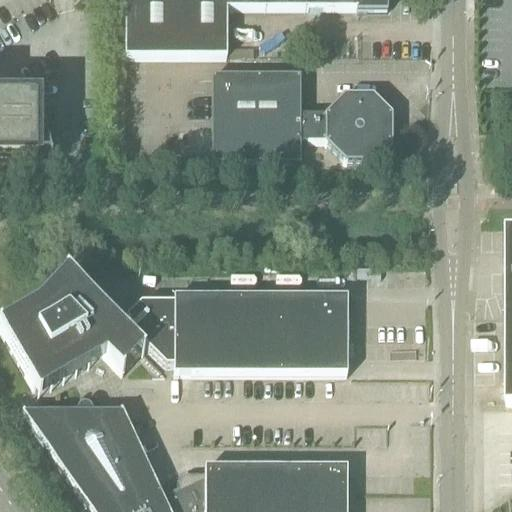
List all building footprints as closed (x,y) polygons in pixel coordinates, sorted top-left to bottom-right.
[(88,0),(75,0),(81,9),(91,3),(88,0)] [(124,0),(124,63),(226,63),(226,15),(356,15),(356,17),(386,17),(386,0),(124,0)] [(392,149),(392,121),(372,101),(344,100),(323,121),(299,121),(299,82),(211,82),(211,170),(299,170),(299,148),(324,148),(344,169),(372,169),(392,149)] [(0,167),(35,167),(35,145),(33,145),(33,134),(35,134),(35,111),(20,111),(0,110),(0,167)] [(140,309),(134,315),(117,332),(65,280),(63,282),(66,285),(37,314),(1,334),(0,333),(0,338),(33,395),(38,404),(40,403),(40,401),(104,364),(121,381),(123,379),(120,376),(139,358),(141,360),(144,359),(136,351),(140,347),(165,372),(173,372),(173,381),(346,381),(346,304),(173,303),(173,309),(140,309)] [(21,419),(30,432),(86,511),(345,511),(346,474),(204,473),(204,481),(187,480),(182,481),(179,483),(178,485),(177,487),(176,489),(176,492),(177,495),(161,502),(146,471),(121,417),(119,418),(92,418),(89,412),(88,411),(85,410),(83,409),(80,410),(78,411),(76,414),(76,416),(78,418),(23,418),(21,419)]
